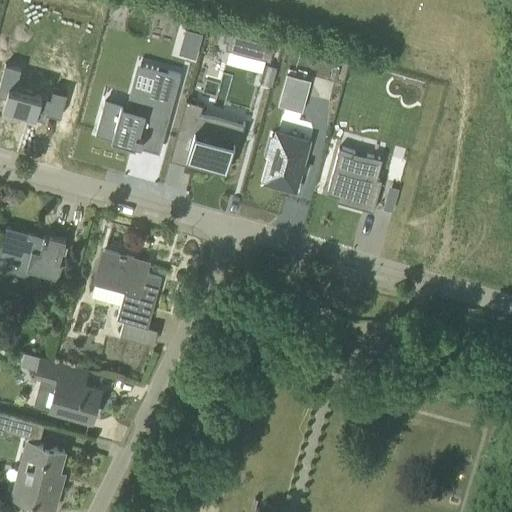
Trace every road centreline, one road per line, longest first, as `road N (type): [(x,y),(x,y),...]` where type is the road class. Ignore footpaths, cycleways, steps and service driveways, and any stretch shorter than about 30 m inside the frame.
road 1 (unclassified): [(95,511),(232,229)]
road 2 (tertiary): [(511,305),(232,229)]
road 3 (track): [(447,23),(467,66),(461,212),(446,285)]
road 4 (tertiary): [(232,229),(0,166)]
